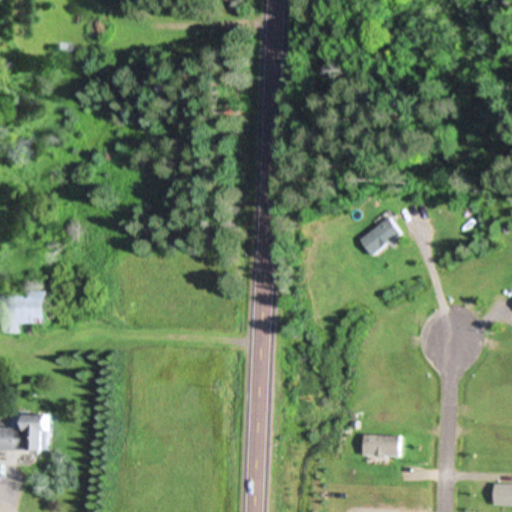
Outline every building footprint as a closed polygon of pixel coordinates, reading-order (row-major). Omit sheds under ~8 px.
[(391,216),(404,233),(375,255),(362,239),(391,216)] [(25,324),(25,332),(7,332),(6,292),(53,291),(54,323),(25,324)] [(0,429),(27,429),(27,415),(51,415),(50,449),(0,448),(0,429)] [(367,455),(368,435),(404,436),(404,456),(367,455)] [(511,503),(500,503),(501,483),(511,483),(511,503)]
